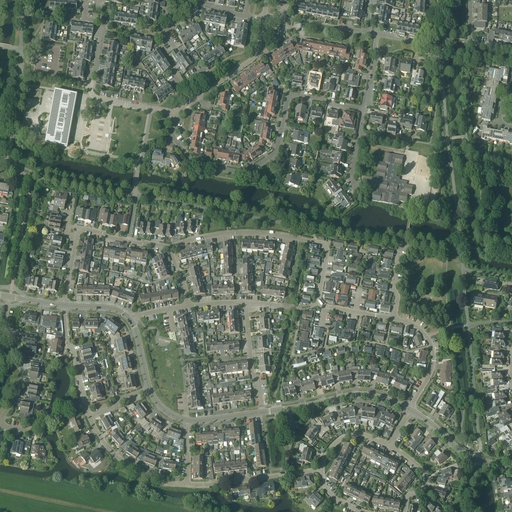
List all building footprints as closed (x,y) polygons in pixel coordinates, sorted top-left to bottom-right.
[(77,2),(73,2),(73,1),(71,1),(70,12),(73,13),(73,11),(76,11),(76,13),(80,13),(80,10),(76,10),(76,6),(77,2)] [(114,21),(109,21),(109,24),(114,24),(114,23),(120,24),(121,15),(115,14),(114,21)] [(360,19),(363,19),(363,18),(364,16),(351,14),(350,20),(355,20),(354,26),(358,26),(360,19)] [(146,20),(147,20),(146,26),(151,26),(151,21),(156,21),(156,16),(147,15),(147,19),(146,18),(146,20)] [(46,27),(45,30),(57,31),(57,30),(56,30),(57,26),(57,25),(49,24),(50,22),(47,22),(46,24),(48,25),(47,27),(46,27)] [(246,27),(237,25),(236,30),(247,32),(248,27),(249,27),(250,22),(247,22),(246,27)] [(196,25),(194,26),(192,24),(190,25),(197,36),(198,35),(201,32),(197,27),(196,25)] [(187,27),(189,30),(187,31),(192,39),(196,36),(196,37),(197,36),(190,25),(187,27)] [(181,31),(188,42),(189,41),(192,39),(187,31),(185,33),(183,30),(181,31)] [(180,36),(178,37),(182,43),(183,45),(187,43),(188,42),(181,31),(178,33),(180,36)] [(503,46),(505,46),(506,42),(509,43),(511,35),(511,32),(506,31),(506,34),(503,46)] [(119,45),(111,44),(112,42),(109,41),(108,43),(110,44),(109,46),(109,49),(119,51),(120,47),(118,47),(119,45)] [(302,45),(297,45),(298,51),(307,52),(309,42),(304,41),(303,46),(301,46),(302,45)] [(94,44),(94,42),(91,42),(91,46),(83,45),(83,49),(82,49),(82,50),(91,52),(92,48),(92,46),(94,47),(94,44)] [(291,56),(292,55),(298,51),(297,45),(293,47),(293,48),(292,49),(292,48),(289,44),(285,47),(291,56)] [(227,54),(226,52),(224,53),(220,47),(215,50),(220,57),(223,56),(225,54),(225,56),(227,54)] [(291,56),(285,47),(282,49),(281,48),(279,49),(287,60),(287,59),(287,58),(291,56)] [(158,51),(159,50),(158,48),(156,50),(157,52),(153,54),(151,56),(152,58),(151,59),(153,62),(161,56),(158,51)] [(345,54),(346,49),(341,48),(339,58),(349,60),(349,59),(350,54),(347,54),(346,54),(345,54)] [(285,59),(286,60),(287,60),(279,49),(278,50),(279,51),(276,53),(282,62),(285,59)] [(216,61),(218,59),(220,57),(215,50),(211,53),(216,61)] [(176,61),(177,60),(178,62),(186,57),(184,53),(183,52),(178,55),(175,51),(171,54),(176,61)] [(363,56),(363,55),(364,55),(364,52),(359,51),(357,61),(367,63),(368,57),(363,56)] [(211,64),(214,62),(216,61),(211,53),(206,56),(211,64)] [(278,68),(276,66),(282,62),(276,53),(271,56),(274,61),(273,62),(273,61),(270,63),(274,68),(274,67),(275,70),(278,68)] [(154,64),(156,63),(157,65),(164,60),(161,56),(153,62),(154,64)] [(202,59),(207,67),(209,65),(211,64),(206,56),(202,59)] [(180,67),(189,61),(189,59),(188,60),(186,57),(178,62),(180,64),(178,65),(180,67)] [(386,59),(384,72),(394,74),(395,74),(396,69),(397,62),(386,59)] [(157,68),(159,70),(167,64),(164,60),(157,65),(158,67),(157,68)] [(186,70),(192,66),(192,65),(190,62),(189,61),(180,67),(182,70),(183,69),(184,71),(183,71),(184,73),(187,72),(186,70)] [(355,71),(361,72),(361,69),(360,68),(361,67),(366,68),(367,63),(357,61),(355,71)] [(412,62),(403,61),(401,72),(409,74),(409,77),(412,77),(413,71),(410,70),(410,69),(410,67),(411,67),(412,62)] [(161,73),(162,72),(163,74),(171,69),(167,64),(159,70),(161,73)] [(270,70),(267,65),(264,67),(264,68),(260,64),(256,67),(262,76),(267,72),(270,75),(272,74),(270,70)] [(262,76),(256,67),(253,69),(252,68),(250,69),(258,80),(259,79),(258,78),(262,76)] [(489,70),(487,80),(487,81),(499,83),(507,84),(508,77),(506,77),(508,70),(498,68),(498,71),(489,70)] [(258,80),(250,69),(249,70),(250,71),(247,73),(253,82),(257,79),(257,80),(258,80)] [(425,73),(416,71),(416,72),(413,71),(412,77),(410,86),(414,86),(415,82),(423,84),(425,73)] [(355,74),(347,72),(345,81),(349,82),(349,86),(357,88),(359,78),(354,77),(355,74)] [(73,76),(74,76),(74,79),(82,80),(81,82),(84,82),(85,80),(83,80),(83,78),(84,74),(73,73),(73,76)] [(250,85),(249,84),(253,82),(247,73),(244,75),(243,74),(242,75),(249,86),(250,85)] [(305,82),(306,81),(306,75),(307,75),(301,74),(301,77),(294,76),(294,79),(292,79),(292,81),(292,85),(301,87),(302,81),(305,82)] [(249,86),(242,75),(240,76),(241,77),(238,79),(244,88),(248,85),(248,86),(249,86)] [(306,81),(309,81),(308,84),(309,85),(309,88),(317,90),(320,77),(319,78),(316,77),(316,76),(314,75),(313,77),(310,76),(310,75),(309,75),(309,76),(306,75),(306,81)] [(337,89),(337,86),(338,78),(331,77),(330,81),(329,81),(328,85),(324,85),(323,88),(323,91),(328,92),(329,91),(331,91),(330,92),(333,93),(333,90),(336,91),(336,93),(337,89)] [(236,88),(235,87),(233,89),(236,94),(244,88),(238,79),(233,82),(237,87),(236,88)] [(400,81),(401,82),(401,81),(396,80),(393,80),(386,79),(390,79),(389,83),(386,82),(384,91),(394,93),(395,86),(399,87),(400,81)] [(484,88),(486,88),(496,90),(498,90),(499,87),(497,87),(498,84),(499,84),(499,83),(487,81),(487,80),(485,80),(485,79),(483,79),(483,81),(485,81),(484,87),(482,87),(484,88)] [(175,92),(173,89),(171,91),(167,84),(167,85),(165,86),(164,85),(162,86),(168,95),(170,93),(172,92),(173,93),(175,92)] [(168,95),(162,86),(159,88),(160,89),(158,91),(163,98),(165,97),(168,95)] [(267,98),(277,100),(278,94),(273,93),(273,92),(274,92),(274,89),(269,88),(267,98)] [(495,97),(496,90),(486,88),(484,98),(482,97),(482,98),(496,101),(497,97),(495,97)] [(153,93),(158,101),(161,99),(163,98),(158,91),(156,92),(155,91),(153,93)] [(225,95),(220,94),(219,100),(231,102),(232,99),(230,98),(231,92),(225,91),(225,94),(225,95)] [(346,97),(345,100),(350,101),(350,100),(353,101),(354,98),(355,98),(356,94),(352,93),(352,92),(346,91),(345,94),(346,94),(346,96),(346,95),(346,97)] [(45,142),(45,143),(50,144),(67,147),(76,97),(76,96),(69,94),(60,93),(55,92),(50,119),(45,142)] [(391,109),(392,102),(392,103),(393,99),(392,99),(393,98),(390,98),(383,97),(380,110),(388,111),(388,108),(391,109)] [(492,111),(493,104),(495,105),(496,101),(482,98),(482,99),(484,99),(482,109),(492,111)] [(227,112),(228,106),(231,106),(231,102),(219,100),(218,106),(223,107),(223,108),(222,107),(222,111),(227,112)] [(296,107),(295,111),(297,111),(295,118),(303,119),(302,123),(306,123),(308,116),(304,115),(305,108),(297,107),(296,107)] [(312,108),(310,120),(311,118),(320,120),(320,122),(323,123),(324,116),(321,115),(322,109),(318,109),(316,108),(312,108)] [(269,115),(274,116),(275,110),(265,109),(264,115),(262,114),(262,117),(263,117),(263,118),(269,119),(269,116),(269,115)] [(482,117),(482,120),(484,121),(490,122),(492,115),(493,115),(494,111),(492,111),(482,109),(479,109),(478,114),(481,114),(482,115),(481,117),(482,117)] [(328,110),(326,119),(332,120),(331,126),(338,127),(340,117),(337,116),(338,112),(328,110)] [(371,123),(381,125),(382,120),(387,121),(388,113),(380,112),(380,115),(378,115),(377,115),(373,114),(371,123)] [(194,122),(205,124),(207,114),(201,113),(200,117),(201,117),(201,118),(195,117),(194,122)] [(354,115),(344,113),(343,121),(340,120),(340,119),(338,127),(345,128),(350,128),(350,125),(352,125),(354,115)] [(427,120),(420,119),(421,116),(416,115),(414,127),(417,127),(416,130),(425,132),(427,120)] [(401,120),(401,121),(400,127),(399,129),(402,129),(403,126),(406,127),(405,130),(411,131),(414,118),(405,116),(404,118),(404,119),(404,122),(401,122),(401,121),(401,120)] [(388,134),(395,135),(397,126),(400,127),(401,121),(390,119),(388,134)] [(267,129),(268,126),(259,124),(257,134),(260,135),(271,137),(272,131),(266,130),(266,129),(267,129)] [(485,141),(485,139),(491,140),(491,142),(492,142),(494,132),(487,131),(487,129),(483,128),(482,128),(479,131),(480,132),(483,132),(481,140),(485,141)] [(292,141),(292,142),(303,144),(304,138),(307,139),(309,132),(303,131),(302,134),(293,132),(292,141)] [(493,142),(493,141),(503,142),(505,132),(501,131),(501,133),(494,132),(492,142),(493,142)] [(510,145),(510,146),(511,146),(511,135),(508,135),(509,133),(505,132),(503,142),(508,143),(510,145)] [(265,142),(264,142),(264,141),(269,142),(271,137),(260,135),(258,144),(264,147),(265,142)] [(331,141),(333,140),(338,141),(337,148),(340,149),(340,150),(346,151),(347,143),(344,142),(344,141),(342,141),(342,138),(329,135),(328,139),(329,141),(331,141)] [(189,149),(195,150),(195,151),(194,151),(193,153),(194,154),(193,154),(199,155),(201,145),(190,143),(189,149)] [(258,144),(251,149),(257,158),(261,154),(258,150),(259,149),(260,150),(264,147),(258,144)] [(292,147),(291,147),(290,151),(291,151),(291,154),(290,154),(290,157),(292,157),(300,158),(301,152),(305,153),(306,147),(300,146),(299,149),(292,147)] [(217,154),(216,160),(222,161),(224,151),(214,149),(213,153),(213,154),(216,155),(216,154),(217,154)] [(243,151),(243,152),(243,154),(245,160),(249,157),(248,157),(249,156),(252,161),(257,158),(251,149),(246,152),(244,150),(243,151)] [(327,154),(331,155),(331,158),(334,159),(333,164),(337,165),(338,165),(338,164),(343,165),(344,158),(343,157),(341,157),(342,154),(332,152),(321,150),(318,149),(318,153),(320,153),(320,154),(326,155),(327,154)] [(157,161),(159,162),(162,162),(163,159),(163,156),(163,154),(161,154),(162,151),(158,150),(158,151),(154,150),(153,154),(154,154),(154,155),(153,155),(152,160),(152,161),(153,160),(157,161)] [(240,159),(245,160),(243,154),(243,152),(243,151),(235,150),(234,153),(232,163),(238,164),(239,158),(240,159)] [(406,183),(399,181),(395,181),(396,178),(397,170),(398,167),(401,168),(403,157),(385,154),(384,164),(379,163),(376,178),(380,178),(378,189),(374,188),(372,201),(380,202),(394,205),(395,201),(406,203),(408,195),(411,195),(413,187),(406,186),(406,183)] [(176,155),(173,155),(173,157),(172,156),(172,155),(170,155),(169,160),(166,159),(165,165),(165,167),(169,167),(170,165),(171,164),(174,168),(177,165),(178,166),(181,164),(179,161),(179,160),(176,155)] [(288,169),(292,170),(292,171),(298,172),(298,171),(301,172),(302,165),(304,165),(305,161),(296,160),(297,160),(297,163),(292,162),(290,161),(289,165),(290,165),(289,169),(288,169)] [(339,179),(339,176),(341,176),(342,170),(340,170),(341,168),(337,167),(333,166),(330,166),(328,177),(327,176),(327,177),(339,179)] [(309,176),(301,175),(293,173),(292,177),(290,177),(287,176),(285,185),(288,185),(292,186),(293,186),(294,184),(299,185),(298,187),(299,187),(300,177),(302,177),(302,179),(308,180),(309,176)] [(332,198),(343,191),(341,192),(340,189),(341,189),(337,183),(334,185),(333,183),(333,182),(333,183),(329,182),(323,186),(324,186),(327,190),(328,189),(329,190),(334,197),(332,198)] [(6,186),(6,184),(4,184),(2,195),(8,196),(8,194),(12,194),(12,190),(9,189),(9,187),(6,186)] [(70,197),(71,194),(63,193),(62,193),(61,193),(60,194),(60,195),(59,195),(56,195),(55,201),(55,202),(65,204),(66,204),(67,197),(70,197)] [(350,205),(353,203),(347,195),(343,198),(342,198),(340,196),(342,194),(335,199),(338,204),(335,206),(339,212),(345,208),(344,208),(349,204),(350,205)] [(50,206),(49,211),(55,212),(57,213),(58,209),(64,210),(65,204),(55,202),(55,201),(54,201),(53,207),(50,206)] [(77,208),(75,217),(78,218),(78,221),(84,222),(86,212),(83,211),(83,209),(77,208)] [(86,212),(84,222),(91,223),(92,220),(94,220),(96,210),(90,208),(89,212),(86,212)] [(99,221),(103,221),(102,226),(109,227),(110,218),(111,218),(111,217),(107,216),(108,211),(101,210),(99,221)] [(61,217),(54,216),(55,212),(49,211),(48,211),(48,215),(51,215),(50,222),(60,224),(61,217)] [(120,225),(122,216),(114,215),(114,218),(111,218),(110,218),(109,227),(115,228),(116,224),(120,225)] [(141,220),(137,219),(135,229),(138,230),(138,234),(145,235),(145,234),(146,225),(140,224),(141,220)] [(185,236),(186,232),(187,226),(187,224),(182,223),(182,219),(178,219),(177,225),(177,228),(179,229),(178,235),(185,236)] [(193,223),(188,222),(187,224),(187,226),(186,232),(193,233),(194,227),(197,227),(198,221),(193,220),(193,223)] [(51,233),(52,230),(59,231),(60,224),(50,222),(49,229),(45,228),(44,232),(51,233)] [(145,234),(152,235),(153,228),(156,229),(157,223),(154,222),(154,225),(147,224),(146,225),(145,234)] [(166,227),(160,226),(160,222),(157,222),(157,223),(156,229),(159,229),(158,236),(165,238),(165,236),(166,227)] [(173,231),(176,231),(177,228),(177,225),(174,225),(173,227),(166,226),(166,227),(165,236),(172,238),(173,231)] [(50,241),(53,242),(63,244),(63,241),(62,241),(62,238),(58,237),(58,234),(52,233),(51,236),(50,241)] [(335,241),(334,247),(340,248),(340,251),(344,252),(345,248),(343,248),(344,242),(335,241)] [(56,252),(57,249),(60,250),(61,246),(62,247),(63,244),(53,242),(52,248),(49,248),(49,251),(53,251),(55,252),(56,252)] [(348,250),(357,252),(358,245),(352,244),(352,242),(349,242),(348,250)] [(309,245),(308,249),(312,250),(312,255),(318,256),(320,250),(316,249),(316,246),(309,245)] [(130,249),(129,251),(126,250),(126,252),(126,253),(125,256),(125,259),(125,260),(125,262),(130,263),(130,260),(131,256),(132,251),(132,249),(133,246),(131,246),(130,249)] [(292,247),(285,246),(284,251),(294,254),(295,251),(293,251),(294,248),(292,247)] [(370,246),(368,255),(370,255),(371,255),(372,255),(373,254),(373,253),(378,254),(379,248),(370,246)] [(384,256),(384,257),(393,258),(393,256),(394,252),(388,251),(388,249),(385,248),(384,256)] [(59,253),(56,252),(55,252),(53,251),(49,251),(48,254),(52,254),(51,260),(54,261),(64,263),(65,260),(63,260),(63,256),(59,256),(59,253)] [(338,251),(337,256),(337,257),(336,257),(335,260),(344,262),(344,259),(343,259),(343,256),(344,252),(338,251)] [(353,254),(353,256),(352,257),(354,257),(353,263),(359,265),(360,259),(361,259),(362,256),(353,254)] [(154,259),(156,265),(165,262),(163,256),(154,259)] [(321,257),(313,256),(313,261),(307,260),(306,265),(310,265),(315,266),(320,267),(320,263),(319,263),(321,257)] [(375,258),(369,257),(368,263),(367,263),(366,266),(375,267),(376,265),(374,264),(375,258)] [(382,269),(389,270),(391,264),(392,261),(385,260),(384,265),(383,265),(382,269)] [(62,265),(64,265),(64,263),(54,261),(53,266),(50,266),(50,269),(56,270),(57,267),(61,268),(62,265)] [(156,265),(153,265),(155,271),(166,267),(165,262),(156,265)] [(347,263),(344,263),(342,262),(341,265),(335,264),(333,270),(343,272),(343,267),(347,268),(347,263)] [(357,273),(358,268),(352,267),(352,265),(350,264),(348,272),(357,274),(357,273)] [(79,272),(88,273),(89,268),(75,265),(75,267),(78,268),(79,269),(79,272)] [(315,266),(310,265),(309,270),(311,270),(310,275),(317,276),(318,270),(314,269),(315,266)] [(289,272),(287,272),(288,269),(280,267),(279,266),(278,272),(290,275),(290,272),(289,272)] [(157,276),(159,275),(168,272),(166,267),(155,271),(157,276)] [(375,268),(373,268),(373,271),(366,270),(365,276),(374,278),(376,269),(375,268)] [(381,270),(379,270),(378,273),(381,273),(380,278),(389,280),(390,274),(384,273),(385,270),(381,270)] [(161,280),(170,277),(168,272),(159,275),(161,280)] [(344,278),(345,278),(345,274),(340,273),(339,276),(333,275),(332,281),(341,283),(341,278),(344,278)] [(345,278),(347,278),(346,283),(355,285),(356,283),(356,279),(352,278),(352,275),(345,274),(345,278)] [(315,276),(308,275),(307,282),(314,283),(315,276)] [(25,285),(28,286),(27,287),(30,288),(30,290),(33,290),(35,280),(29,279),(29,277),(26,276),(25,285)] [(44,279),(43,286),(46,286),(45,291),(48,291),(48,293),(51,294),(52,283),(53,279),(51,278),(50,280),(44,279)] [(41,279),(41,281),(35,280),(33,290),(36,291),(36,289),(39,290),(40,285),(43,286),(44,279),(41,279)] [(364,280),(363,286),(372,288),(373,282),(376,283),(376,280),(371,279),(371,281),(364,280)] [(482,288),(497,291),(498,284),(494,283),(495,281),(486,279),(485,282),(483,281),(482,288)] [(382,281),(379,280),(378,289),(387,291),(388,285),(381,284),(382,281)] [(59,282),(58,284),(52,283),(51,294),(53,294),(54,292),(57,293),(58,288),(61,289),(62,283),(59,282)] [(325,292),(332,293),(333,287),(335,287),(335,285),(326,283),(326,286),(325,292)] [(313,296),(315,289),(313,289),(308,288),(308,285),(305,285),(304,289),(307,290),(306,295),(313,296)] [(341,295),(347,296),(348,290),(349,290),(349,287),(341,286),(340,288),(342,289),(341,295)] [(120,290),(115,288),(111,297),(117,299),(120,290)] [(193,292),(194,294),(195,294),(196,297),(199,296),(199,298),(201,297),(201,298),(203,297),(204,297),(205,297),(204,295),(205,295),(203,289),(193,292)] [(121,301),(125,292),(120,290),(117,299),(121,301)] [(126,290),(125,292),(121,301),(127,303),(130,294),(131,291),(126,290)] [(130,294),(127,303),(132,305),(135,296),(132,294),(132,292),(131,291),(130,294)] [(368,300),(374,301),(376,295),(377,295),(378,292),(369,291),(369,294),(368,300)] [(325,295),(324,301),(333,303),(334,300),(335,300),(336,295),(330,294),(330,296),(325,295)] [(392,295),(385,294),(383,301),(383,303),(389,304),(391,298),(392,295)] [(304,295),(303,301),(301,300),(300,306),(305,306),(306,302),(310,303),(311,296),(304,295)] [(472,295),(470,305),(483,307),(484,297),(472,295)] [(137,297),(138,303),(140,303),(141,306),(146,305),(145,296),(137,297)] [(339,297),(338,303),(345,304),(344,307),(347,308),(348,299),(343,298),(341,297),(339,297)] [(484,297),(483,307),(496,309),(497,299),(484,297)] [(376,304),(367,302),(365,311),(367,311),(368,309),(374,310),(376,304)] [(381,304),(380,312),(389,313),(390,307),(384,306),(384,304),(381,304)] [(311,321),(313,312),(310,312),(310,314),(304,313),(302,319),(308,320),(308,321),(311,321)] [(31,325),(38,326),(39,318),(36,317),(36,315),(26,313),(24,321),(31,323),(31,325)] [(178,319),(175,320),(175,323),(177,322),(177,325),(187,323),(185,318),(188,317),(187,314),(177,316),(178,319)] [(342,323),(343,316),(336,315),(335,320),(335,322),(337,322),(341,323),(342,323)] [(271,320),(271,316),(260,317),(261,321),(259,321),(259,322),(258,322),(258,325),(259,325),(260,327),(270,326),(270,320),(271,320)] [(51,319),(41,317),(39,327),(42,328),(50,329),(51,327),(55,328),(57,319),(51,318),(51,319)] [(371,321),(370,321),(370,320),(364,319),(363,325),(362,324),(362,327),(371,329),(371,326),(369,326),(370,323),(370,324),(371,323),(371,321)] [(72,320),(72,330),(76,330),(76,334),(82,334),(82,327),(79,327),(79,324),(79,320),(72,320)] [(85,320),(85,327),(82,327),(82,334),(88,334),(88,333),(91,333),(91,330),(91,320),(85,320)] [(95,330),(95,334),(101,334),(101,332),(101,327),(98,327),(98,325),(98,320),(91,320),(91,330),(95,330)] [(104,325),(101,325),(101,327),(101,332),(101,331),(104,333),(106,330),(109,332),(115,324),(110,320),(105,326),(104,325)] [(300,330),(309,332),(310,329),(308,329),(309,322),(303,321),(302,327),(301,327),(300,330)] [(356,322),(347,321),(347,323),(348,324),(347,330),(353,331),(355,325),(356,322)] [(378,321),(376,329),(385,330),(387,330),(387,328),(386,327),(386,324),(380,323),(380,321),(378,321)] [(109,337),(110,338),(110,340),(117,338),(120,338),(119,335),(117,335),(116,334),(116,333),(120,328),(115,324),(109,332),(112,334),(109,337)] [(331,333),(340,334),(340,331),(338,331),(340,325),(333,324),(332,330),(331,333)] [(392,325),(391,331),(400,333),(402,325),(399,324),(399,326),(392,325)] [(271,331),(270,331),(270,326),(260,327),(260,328),(259,329),(259,332),(260,332),(260,333),(262,333),(262,337),(270,336),(272,336),(272,332),(271,331)] [(413,336),(414,331),(411,330),(411,329),(404,327),(403,334),(413,336)] [(324,330),(315,329),(314,331),(316,332),(315,338),(321,339),(322,333),(323,333),(324,330)] [(495,332),(494,339),(495,339),(496,339),(505,340),(505,333),(501,333),(502,330),(493,329),(493,332),(495,332)] [(362,338),(369,339),(371,332),(364,331),(362,338)] [(308,334),(302,332),(301,338),(300,338),(300,341),(309,343),(309,340),(307,340),(308,334)] [(376,332),(374,340),(383,342),(384,336),(378,334),(378,333),(376,332)] [(345,333),(344,334),(342,333),(341,340),(345,341),(345,340),(350,341),(352,334),(345,333)] [(34,346),(35,339),(36,339),(37,335),(29,334),(29,337),(23,336),(22,337),(21,337),(20,341),(22,341),(21,344),(26,345),(34,346)] [(54,341),(55,337),(53,336),(47,335),(46,340),(52,341),(50,350),(52,350),(51,356),(55,357),(56,356),(60,356),(62,350),(60,350),(61,343),(54,341)] [(259,338),(259,340),(258,340),(258,341),(256,341),(257,344),(258,344),(258,346),(268,345),(271,345),(270,336),(262,337),(262,338),(259,338)] [(390,337),(389,343),(396,344),(398,345),(400,336),(397,336),(397,338),(390,337)] [(420,337),(415,338),(414,339),(417,347),(423,345),(425,345),(426,344),(425,342),(422,343),(420,337)] [(125,340),(121,341),(118,341),(117,338),(110,340),(112,346),(116,345),(116,348),(126,346),(125,340)] [(312,342),(311,347),(318,349),(319,342),(312,340),(312,339),(310,339),(310,342),(312,342)] [(493,339),(492,346),(491,346),(491,349),(498,349),(499,346),(505,347),(506,340),(505,340),(496,339),(495,339),(494,339),(493,339)] [(403,340),(402,347),(405,348),(405,350),(409,350),(410,341),(403,340)] [(297,348),(296,348),(295,351),(304,353),(305,350),(303,350),(304,343),(298,342),(297,348)] [(236,353),(239,352),(239,351),(241,351),(240,346),(239,346),(238,343),(233,344),(234,354),(236,354),(236,353)] [(82,346),(83,350),(81,351),(82,354),(80,354),(81,357),(93,354),(93,353),(91,344),(82,346)] [(26,345),(26,346),(25,345),(24,350),(25,350),(24,352),(27,353),(26,358),(34,359),(36,346),(34,346),(26,345)] [(260,353),(263,353),(264,354),(271,353),(271,350),(269,350),(268,345),(258,346),(258,347),(257,347),(257,350),(258,350),(259,351),(260,351),(260,353)] [(121,357),(120,354),(128,352),(126,346),(116,348),(117,351),(113,352),(114,358),(121,357)] [(359,346),(352,347),(352,352),(348,352),(348,355),(352,355),(359,355),(361,355),(361,352),(359,352),(359,346)] [(372,347),(365,346),(364,353),(371,354),(371,355),(373,356),(373,353),(371,352),(372,347)] [(376,355),(377,355),(377,356),(383,358),(384,352),(385,352),(385,349),(377,347),(376,350),(378,350),(377,353),(376,355)] [(338,356),(345,355),(346,356),(347,356),(347,352),(345,353),(344,348),(337,349),(338,356)] [(191,356),(191,357),(196,356),(194,349),(184,352),(184,354),(186,353),(186,357),(191,356)] [(489,352),(494,352),(493,359),(503,360),(504,360),(504,353),(498,352),(498,349),(491,349),(490,349),(489,352)] [(325,361),(325,360),(332,358),(330,351),(323,353),(325,358),(323,358),(323,361),(325,361)] [(391,360),(399,362),(400,359),(398,359),(398,356),(399,356),(400,354),(399,353),(393,352),(392,352),(392,354),(392,355),(392,357),(391,357),(391,360)] [(428,353),(421,352),(420,355),(420,354),(419,359),(419,360),(425,362),(426,356),(427,356),(428,353)] [(259,358),(258,358),(258,361),(259,361),(259,363),(270,362),(269,357),(271,357),(271,353),(264,354),(264,355),(260,355),(260,357),(259,357),(259,358)] [(81,360),(83,359),(84,362),(88,361),(89,364),(95,363),(94,360),(95,359),(94,354),(93,354),(81,357),(81,360)] [(320,359),(318,359),(317,355),(310,357),(312,365),(320,362),(320,359)] [(412,356),(405,355),(404,364),(412,365),(413,361),(411,361),(411,359),(412,359),(412,356)] [(129,358),(126,359),(122,360),(121,357),(114,358),(116,364),(120,363),(120,366),(130,364),(129,358)] [(296,360),(298,367),(305,365),(305,366),(307,366),(306,362),(304,363),(303,359),(296,360)] [(489,366),(489,369),(495,369),(495,366),(502,367),(503,360),(493,359),(492,359),(492,366),(489,366)] [(259,363),(260,364),(258,364),(259,367),(260,367),(260,373),(270,373),(269,367),(270,367),(270,362),(259,363)] [(422,362),(421,364),(419,363),(418,370),(425,371),(426,365),(425,364),(425,363),(422,362)] [(41,375),(42,366),(37,365),(37,364),(33,363),(32,367),(31,367),(30,370),(28,370),(28,372),(41,375)] [(84,372),(85,375),(95,372),(98,372),(96,366),(95,363),(89,364),(86,365),(87,368),(85,368),(86,371),(84,372)] [(450,363),(443,364),(444,368),(441,368),(442,373),(440,373),(441,377),(440,377),(441,381),(442,381),(442,383),(446,384),(447,386),(448,387),(450,386),(451,386),(451,384),(450,374),(452,374),(450,363)] [(118,377),(125,375),(124,372),(132,371),(130,364),(120,366),(121,370),(117,371),(118,377)] [(350,365),(350,371),(344,372),(346,383),(347,383),(349,384),(350,382),(352,382),(351,375),(355,374),(354,368),(354,365),(350,365)] [(378,367),(375,366),(375,369),(374,376),(377,376),(375,383),(377,384),(378,385),(380,384),(382,385),(384,374),(378,373),(379,370),(377,370),(378,367)] [(337,367),(333,368),(335,377),(338,376),(339,384),(341,384),(343,385),(344,383),(346,383),(344,372),(338,373),(337,367)] [(331,374),(325,376),(328,387),(330,386),(332,387),(332,386),(335,385),(333,378),(335,377),(333,368),(331,368),(332,372),(331,372),(331,374)] [(358,368),(354,368),(355,374),(358,374),(357,382),(359,382),(361,383),(362,382),(364,382),(364,371),(358,371),(358,368)] [(371,371),(364,371),(364,382),(366,382),(367,384),(368,382),(371,382),(371,375),(374,376),(375,369),(371,369),(371,371)] [(487,373),(491,373),(492,380),(493,380),(502,379),(502,372),(495,373),(495,369),(489,369),(487,369),(487,373)] [(29,378),(30,379),(30,382),(31,382),(39,383),(39,380),(40,380),(41,375),(28,372),(27,375),(29,375),(29,378)] [(99,380),(99,377),(96,378),(95,372),(85,375),(85,377),(87,377),(88,380),(89,380),(90,383),(99,380)] [(391,376),(384,374),(382,385),(383,385),(384,387),(386,386),(388,386),(389,382),(392,383),(395,374),(393,374),(391,373),(391,376)] [(398,376),(395,374),(392,383),(395,384),(393,388),(395,389),(396,391),(397,390),(399,391),(403,380),(400,379),(401,377),(398,376)] [(125,375),(118,377),(120,382),(124,381),(124,385),(134,383),(133,376),(126,378),(125,375)] [(318,375),(315,376),(317,382),(317,385),(321,384),(322,389),(324,388),(326,389),(326,387),(328,387),(325,376),(319,378),(318,375)] [(312,377),(313,380),(306,381),(309,392),(311,392),(313,393),(314,391),(316,390),(314,383),(317,382),(315,376),(312,377)] [(504,386),(504,379),(502,379),(493,380),(494,387),(490,387),(491,391),(497,390),(496,387),(504,386)] [(306,381),(300,383),(300,380),(298,381),(296,381),(298,387),(301,387),(303,394),(305,393),(307,394),(308,392),(309,392),(306,381)] [(410,380),(409,383),(403,380),(399,391),(401,391),(401,393),(403,392),(405,393),(407,389),(410,390),(414,383),(410,380)] [(288,387),(290,397),(292,397),(294,398),(295,396),(297,395),(295,388),(298,387),(296,381),(293,382),(294,385),(288,387)] [(29,388),(27,388),(27,390),(37,392),(38,386),(40,387),(41,384),(39,383),(31,382),(31,385),(30,385),(29,388)] [(101,382),(94,384),(95,387),(90,388),(91,395),(100,393),(103,392),(101,386),(101,382)] [(126,391),(136,389),(134,383),(124,385),(125,388),(121,389),(122,392),(126,391)] [(27,390),(26,393),(28,393),(27,397),(29,397),(28,400),(31,400),(33,401),(36,401),(39,402),(40,399),(39,398),(36,397),(36,395),(39,395),(39,393),(37,392),(27,390)] [(492,394),(494,394),(495,401),(504,399),(506,399),(504,392),(497,393),(497,390),(491,391),(487,391),(488,395),(492,394)] [(99,403),(105,401),(104,398),(101,399),(100,393),(91,395),(93,401),(98,400),(99,403)] [(441,400),(438,397),(433,393),(426,405),(432,409),(433,408),(436,403),(438,405),(441,400)] [(21,405),(19,404),(19,407),(32,409),(33,404),(36,404),(36,401),(33,401),(31,400),(28,400),(25,399),(24,402),(22,402),(21,405)] [(496,408),(491,409),(491,410),(489,410),(490,414),(492,413),(499,411),(498,407),(506,406),(504,399),(495,401),(494,401),(496,408)] [(446,404),(442,402),(438,409),(442,411),(439,415),(446,419),(448,420),(451,416),(454,411),(445,406),(446,404)] [(133,405),(126,407),(132,415),(135,412),(137,415),(145,409),(141,404),(136,408),(133,405)] [(18,410),(20,410),(20,413),(24,414),(23,419),(30,420),(30,415),(31,415),(32,409),(19,407),(18,410)] [(363,408),(362,416),(358,416),(359,425),(361,425),(361,422),(361,419),(367,420),(369,409),(367,409),(366,407),(364,409),(363,408)] [(356,416),(354,409),(353,409),(353,408),(351,408),(349,408),(349,409),(347,409),(350,421),(355,420),(356,425),(359,425),(358,416),(356,416)] [(372,408),(371,410),(369,409),(367,420),(374,421),(373,424),(373,427),(374,427),(373,428),(374,429),(375,427),(377,418),(375,418),(376,410),(374,410),(372,408)] [(141,427),(146,422),(143,419),(149,414),(145,409),(137,415),(139,418),(136,421),(141,427)] [(338,415),(339,418),(339,419),(340,421),(341,423),(341,424),(342,428),(345,427),(344,422),(350,421),(347,409),(346,410),(345,409),(343,409),(343,410),(343,411),(341,411),(342,414),(338,415)] [(493,417),(497,415),(500,422),(501,421),(509,417),(506,411),(500,414),(499,411),(492,413),(493,417)] [(112,422),(110,419),(112,418),(110,413),(104,415),(105,419),(100,421),(100,422),(100,423),(102,426),(102,427),(103,426),(103,427),(112,422)] [(339,419),(339,418),(335,420),(331,413),(326,417),(331,425),(334,424),(336,427),(341,425),(341,424),(341,423),(340,421),(339,419)] [(384,413),(380,419),(377,418),(375,427),(377,428),(379,423),(385,425),(389,415),(388,415),(387,413),(385,413),(384,413)] [(393,415),(391,416),(389,415),(385,425),(391,428),(390,430),(389,431),(388,431),(387,432),(386,431),(383,436),(389,439),(391,433),(392,431),(392,432),(395,426),(392,425),(395,418),(394,417),(393,415)] [(331,425),(326,417),(320,420),(324,426),(321,428),(326,433),(330,431),(328,427),(331,425)] [(504,427),(500,430),(502,434),(504,433),(509,429),(506,426),(511,423),(511,420),(510,417),(509,417),(501,421),(504,427)] [(75,433),(82,430),(78,420),(75,421),(74,418),(67,420),(69,424),(71,423),(75,433)] [(153,430),(159,422),(154,418),(149,424),(146,422),(141,427),(148,432),(150,428),(153,430)] [(111,429),(113,432),(119,428),(116,423),(113,425),(112,422),(103,427),(103,428),(104,431),(105,432),(106,431),(106,432),(111,429)] [(160,432),(164,425),(159,422),(153,430),(156,432),(153,436),(160,440),(163,434),(160,432)] [(308,432),(316,438),(318,435),(322,438),(326,433),(321,428),(318,431),(312,427),(308,432)] [(110,434),(113,437),(111,439),(112,440),(112,441),(114,443),(115,443),(122,437),(124,435),(122,432),(122,431),(119,428),(113,432),(110,434)] [(172,440),(176,431),(170,428),(167,435),(163,434),(160,440),(168,443),(169,439),(172,440)] [(417,430),(411,438),(415,441),(410,448),(414,451),(418,445),(419,446),(424,439),(421,437),(423,434),(417,430)] [(176,431),(172,440),(175,441),(174,445),(180,447),(180,446),(183,446),(183,443),(183,441),(179,440),(182,433),(176,431)] [(316,438),(308,432),(304,437),(310,441),(308,444),(314,448),(317,443),(314,441),(316,438)] [(115,443),(115,445),(117,447),(118,447),(119,448),(123,444),(126,446),(130,441),(132,439),(128,435),(124,439),(122,437),(115,443)] [(90,444),(87,437),(84,438),(80,440),(79,437),(72,440),(73,444),(75,444),(76,446),(74,447),(77,453),(84,450),(83,448),(90,444)] [(428,453),(435,445),(429,440),(425,446),(422,444),(416,451),(420,455),(424,450),(428,453)] [(13,442),(11,451),(10,453),(22,455),(23,447),(29,448),(30,442),(22,441),(22,444),(10,441),(13,442)] [(136,449),(133,447),(135,445),(132,443),(130,441),(126,446),(129,448),(126,453),(126,454),(126,455),(129,457),(130,457),(130,456),(131,457),(136,449)] [(345,443),(342,448),(351,452),(353,454),(356,448),(351,446),(351,445),(347,443),(347,444),(345,443)] [(302,455),(312,458),(314,451),(306,450),(307,447),(300,445),(299,451),(303,452),(302,455)] [(45,448),(33,446),(31,455),(35,456),(35,459),(40,460),(40,457),(44,457),(45,453),(44,452),(45,448)] [(365,447),(361,455),(366,458),(370,449),(365,447)] [(371,447),(370,449),(366,458),(371,460),(375,452),(373,450),(374,448),(373,448),(371,447)] [(131,457),(136,460),(139,455),(142,457),(145,451),(142,450),(140,448),(138,450),(136,449),(131,457)] [(351,452),(342,448),(340,453),(349,457),(351,452)] [(81,458),(79,460),(83,464),(85,462),(86,463),(90,459),(94,463),(96,461),(97,462),(102,458),(96,450),(88,457),(86,453),(81,457),(81,458)] [(379,450),(378,453),(375,452),(371,460),(376,463),(380,454),(381,451),(379,450)] [(152,457),(149,456),(150,454),(147,453),(145,451),(142,457),(145,459),(143,464),(143,465),(144,465),(147,467),(148,466),(149,466),(152,457)] [(381,451),(380,454),(376,463),(381,465),(385,457),(382,455),(383,452),(381,451)] [(338,458),(346,462),(349,457),(340,453),(338,458)] [(392,460),(393,457),(394,454),(392,453),(391,456),(390,459),(385,467),(384,470),(389,472),(390,470),(394,461),(392,460)] [(440,465),(447,459),(443,453),(437,458),(435,455),(431,459),(433,462),(435,460),(440,465)] [(153,455),(152,457),(149,466),(149,467),(149,468),(153,469),(154,469),(154,468),(156,463),(160,464),(161,458),(159,457),(153,455)] [(312,458),(302,455),(301,459),(297,458),(296,464),(303,465),(303,462),(311,464),(312,458)] [(385,467),(390,459),(385,457),(381,465),(385,467)] [(164,458),(161,458),(160,464),(163,465),(162,470),(168,471),(170,462),(170,459),(164,458)] [(346,462),(338,458),(336,463),(344,467),(346,462)] [(168,471),(174,472),(175,467),(179,467),(179,460),(176,460),(176,463),(170,462),(168,471)] [(395,472),(400,464),(394,461),(390,470),(395,472)] [(344,467),(336,463),(333,468),(342,472),(344,467)] [(342,472),(333,468),(331,473),(340,477),(342,472)] [(448,480),(447,479),(453,477),(454,479),(460,477),(457,470),(451,473),(450,469),(440,473),(442,475),(440,476),(439,479),(437,480),(437,482),(438,484),(445,485),(446,481),(448,480)] [(416,477),(409,471),(405,476),(412,482),(416,477)] [(331,473),(329,478),(340,483),(342,478),(340,477),(331,473)] [(412,482),(405,476),(402,480),(409,486),(412,482)] [(294,480),(295,489),(301,489),(302,488),(306,487),(306,488),(309,487),(310,486),(315,486),(314,477),(309,478),(308,478),(307,478),(306,479),(302,479),(301,478),(299,479),(298,480),(296,480),(294,480)] [(511,483),(510,483),(509,481),(506,481),(505,480),(505,479),(498,479),(499,485),(502,484),(503,491),(511,490),(511,483)] [(409,486),(402,480),(398,484),(405,490),(409,486)] [(274,491),(272,483),(263,484),(263,487),(259,487),(256,487),(257,497),(265,496),(265,493),(274,491)] [(402,494),(405,490),(398,484),(395,488),(402,494)] [(347,485),(343,493),(348,496),(353,487),(347,485)] [(249,489),(248,487),(238,489),(238,488),(232,489),(233,494),(238,493),(238,497),(245,496),(246,496),(247,496),(248,496),(248,497),(249,497),(249,498),(250,499),(256,498),(255,497),(254,488),(249,489)] [(353,498),(357,490),(353,487),(348,496),(353,498)] [(434,496),(444,499),(446,493),(449,494),(450,491),(451,488),(445,487),(444,490),(437,488),(434,496)] [(357,490),(353,498),(358,500),(362,492),(363,490),(361,489),(360,491),(357,490)] [(362,492),(358,500),(363,503),(367,494),(362,492)] [(305,501),(310,506),(310,507),(311,506),(313,504),(315,506),(316,508),(317,506),(323,500),(316,493),(313,497),(310,495),(305,501)] [(367,494),(363,503),(368,505),(372,497),(367,494)] [(430,500),(425,506),(426,506),(429,509),(428,509),(431,511),(432,511),(435,509),(437,511),(444,511),(440,508),(441,507),(440,506),(437,503),(435,504),(430,500)]
